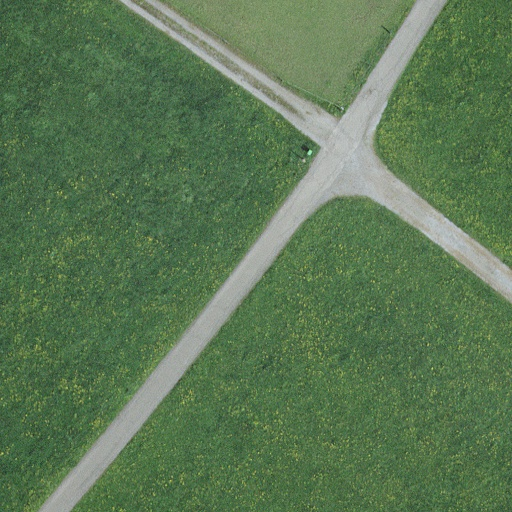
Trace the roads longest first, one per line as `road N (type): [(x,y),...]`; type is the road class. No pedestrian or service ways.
road 1 (track): [(135,0),(344,146)]
road 2 (track): [(511,289),(344,146)]
